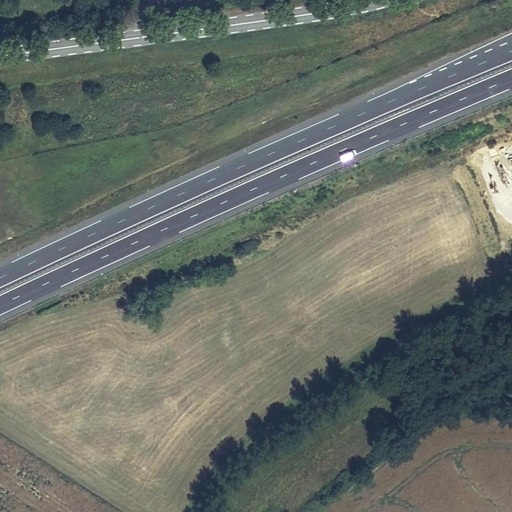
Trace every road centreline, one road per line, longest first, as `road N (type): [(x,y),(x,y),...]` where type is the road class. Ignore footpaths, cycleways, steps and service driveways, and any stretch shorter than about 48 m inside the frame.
road 1 (motorway): [(0,306),(511,78)]
road 2 (motorway): [(511,51),(0,277)]
road 3 (primary): [(0,54),(376,0)]
